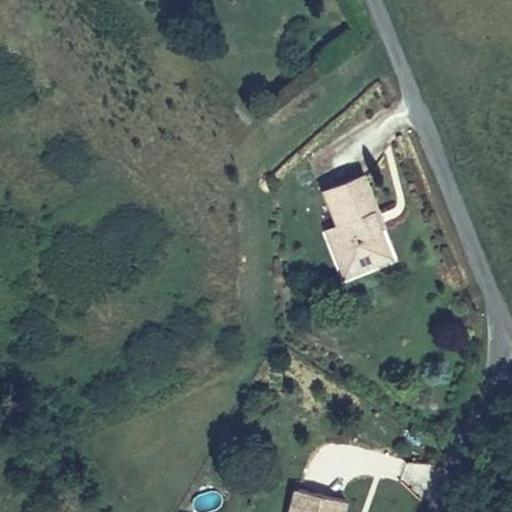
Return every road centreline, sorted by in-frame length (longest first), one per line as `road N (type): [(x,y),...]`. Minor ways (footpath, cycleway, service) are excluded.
road 1 (unclassified): [(372,0),(494,290),(494,339)]
road 2 (unclassified): [(494,339),(495,386),(431,511)]
